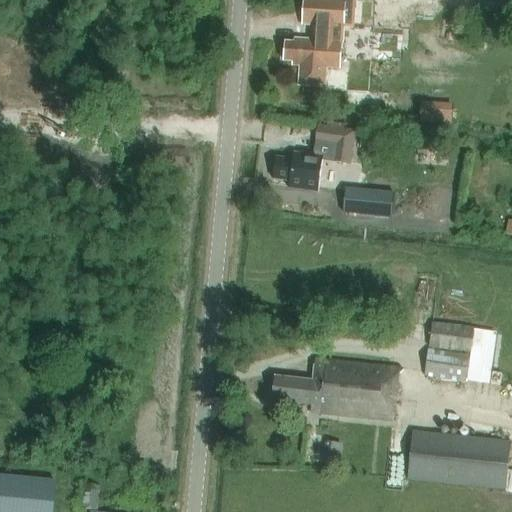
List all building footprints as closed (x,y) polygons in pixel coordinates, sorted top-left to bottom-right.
[(293,66),(301,66),(300,86),(324,87),(325,67),(340,68),(342,44),(332,43),(333,27),(343,28),(344,3),(304,1),(302,25),(312,26),(311,42),(294,41),(294,45),(285,44),(284,61),(293,62),(293,66)] [(411,60),(411,25),(360,24),(360,59),(411,60)] [(461,122),(462,102),(426,100),(426,120),(461,122)] [(271,129),(290,129),(290,117),(271,117),(271,129)] [(326,121),(322,142),(339,145),(337,158),(358,162),(364,127),(326,121)] [(316,190),(320,159),(299,156),(298,162),(277,159),(275,179),(291,181),(290,187),(316,190)] [(346,188),(344,212),(392,217),(394,193),(346,188)] [(428,350),(470,356),(474,329),(432,323),(428,350)] [(470,356),(428,350),(424,377),(466,383),(470,356)] [(393,419),(400,369),(315,360),(312,382),(275,377),(273,401),(311,406),(311,412),(390,420),(393,419)] [(408,479),(505,490),(510,442),(413,431),(408,479)] [(80,511),(91,511),(97,511),(101,484),(83,483),(80,511)]
